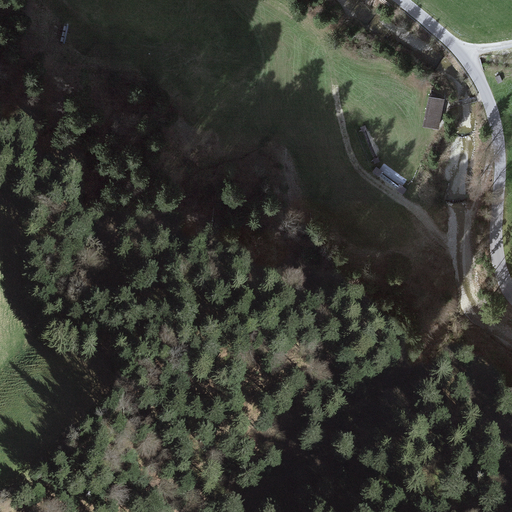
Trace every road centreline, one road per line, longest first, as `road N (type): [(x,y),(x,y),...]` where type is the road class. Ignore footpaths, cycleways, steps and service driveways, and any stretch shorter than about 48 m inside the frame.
road 1 (unclassified): [(511,294),(497,257),(500,154),(487,97),(462,52),(399,0)]
road 2 (track): [(499,141),(467,236),(449,244),(356,167),(334,82)]
